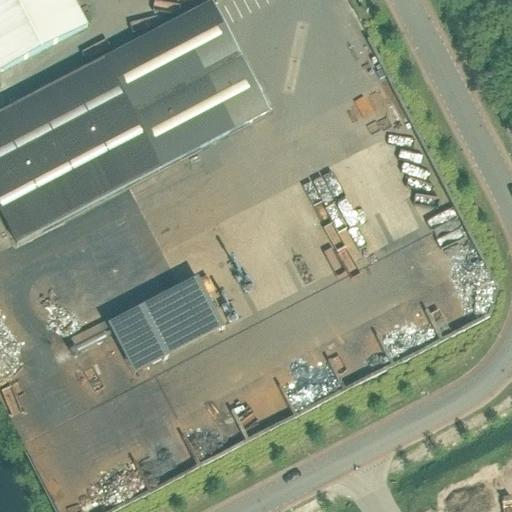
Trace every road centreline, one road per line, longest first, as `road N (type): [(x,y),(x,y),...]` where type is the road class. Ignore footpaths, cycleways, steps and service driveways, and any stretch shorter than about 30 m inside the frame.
road 1 (tertiary): [(248,511),(478,391),(511,355)]
road 2 (tertiary): [(511,201),(409,0)]
